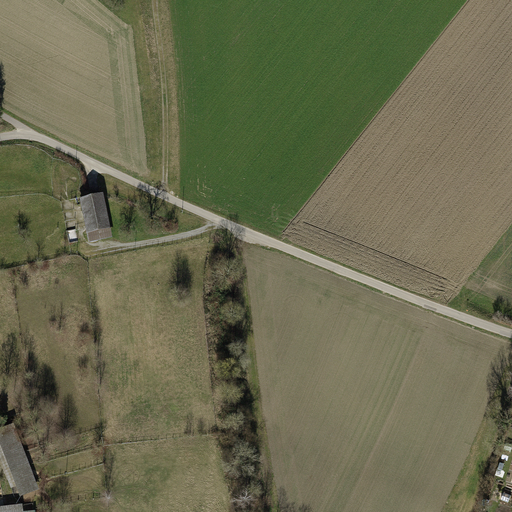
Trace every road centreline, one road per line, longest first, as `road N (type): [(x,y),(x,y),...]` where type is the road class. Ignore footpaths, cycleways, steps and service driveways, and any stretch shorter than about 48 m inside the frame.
road 1 (unclassified): [(30,132),(226,223),(511,333)]
road 2 (track): [(161,194),(166,128),(155,0)]
